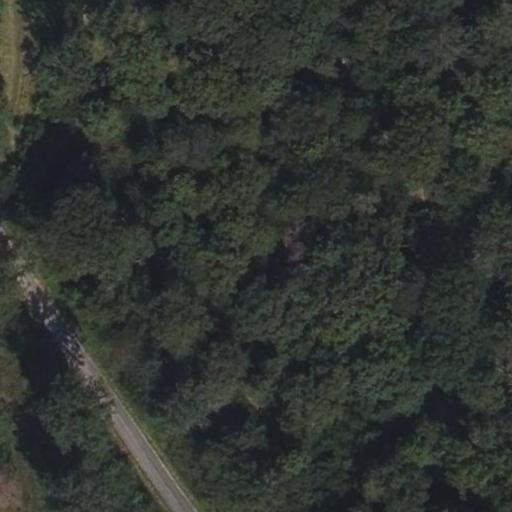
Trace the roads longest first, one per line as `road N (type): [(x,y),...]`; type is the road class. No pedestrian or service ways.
road 1 (unclassified): [(184,511),(0,221)]
road 2 (track): [(12,0),(0,210)]
